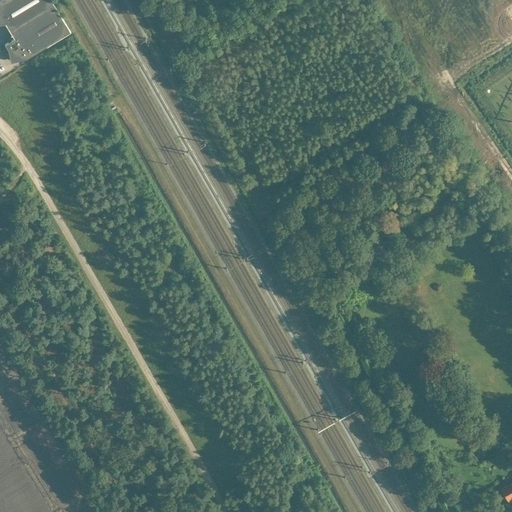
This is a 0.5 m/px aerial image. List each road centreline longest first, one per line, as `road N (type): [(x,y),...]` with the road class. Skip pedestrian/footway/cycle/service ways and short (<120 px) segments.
road 1 (track): [(355,511),(60,0)]
road 2 (track): [(431,511),(142,0)]
road 3 (unclassified): [(228,511),(0,127)]
